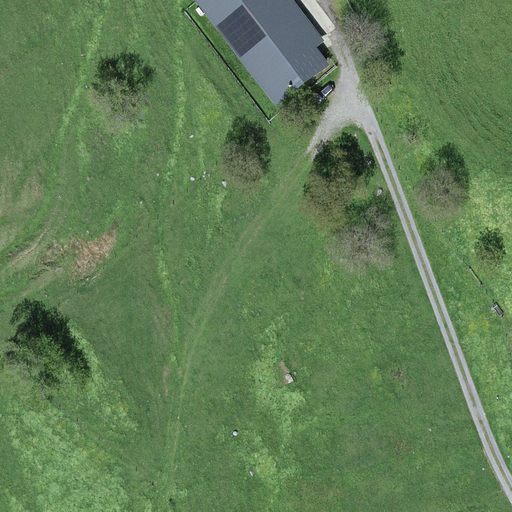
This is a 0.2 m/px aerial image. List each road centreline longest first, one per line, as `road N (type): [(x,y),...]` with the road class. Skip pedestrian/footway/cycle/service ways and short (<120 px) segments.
road 1 (track): [(511,487),(325,0)]
road 2 (track): [(359,97),(331,124),(219,285),(173,417),(154,511)]
